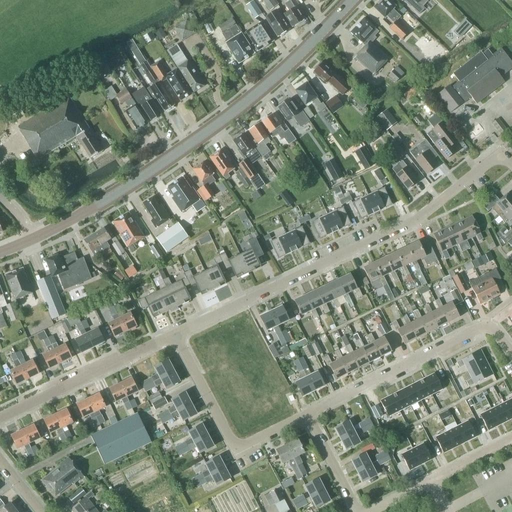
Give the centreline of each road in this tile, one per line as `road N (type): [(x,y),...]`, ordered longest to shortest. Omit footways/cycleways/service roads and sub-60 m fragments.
road 1 (primary): [(30,239),(214,127),(353,0)]
road 2 (residential): [(176,334),(414,222),(487,163)]
road 3 (residential): [(308,415),(476,329),(494,332),(511,355)]
road 4 (residential): [(176,334),(235,445),(308,415)]
road 5 (residential): [(0,418),(176,334)]
road 6 (unclassified): [(370,511),(511,439)]
